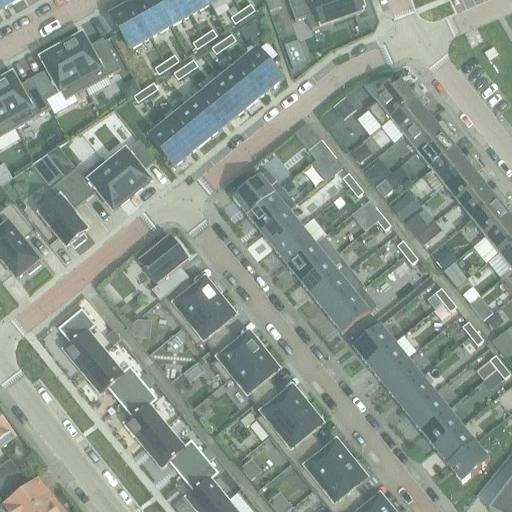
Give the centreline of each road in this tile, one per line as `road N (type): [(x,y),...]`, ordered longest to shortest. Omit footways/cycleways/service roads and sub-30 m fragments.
road 1 (residential): [(178,204),(426,511)]
road 2 (residential): [(420,42),(345,71),(178,204)]
road 3 (residential): [(178,204),(0,350)]
road 4 (residential): [(118,511),(0,371)]
road 5 (residential): [(511,158),(420,42)]
